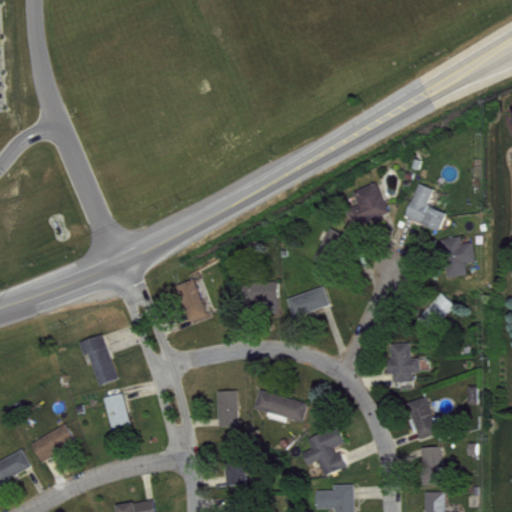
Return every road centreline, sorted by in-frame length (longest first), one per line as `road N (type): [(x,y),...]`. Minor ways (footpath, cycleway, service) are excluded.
road 1 (secondary): [(511,47),(129,264),(0,311)]
road 2 (residential): [(129,264),(189,456),(190,511)]
road 3 (residential): [(167,371),(225,352),(347,361)]
road 4 (residential): [(27,511),(81,479),(189,456)]
road 5 (residential): [(347,361),(396,470),(395,511)]
